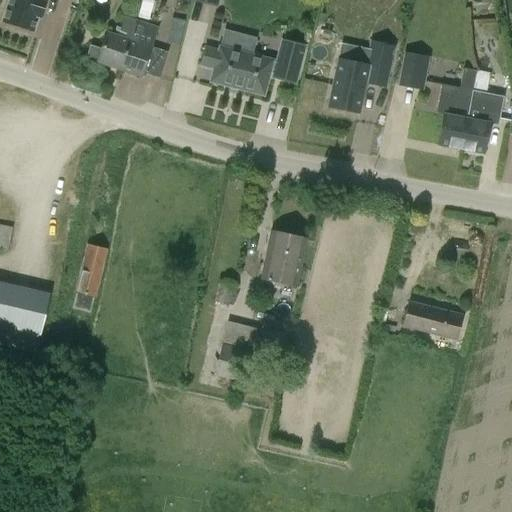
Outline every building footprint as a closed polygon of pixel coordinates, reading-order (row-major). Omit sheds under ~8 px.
[(8,0),(1,22),(33,31),(37,18),(40,18),(45,0),(8,0)] [(148,20),(153,0),(141,0),(137,17),(148,20)] [(97,64),(119,71),(135,20),(125,17),(120,29),(116,28),(113,36),(107,34),(102,48),(89,44),(84,59),(97,64)] [(147,25),(135,20),(119,71),(141,78),(150,49),(134,43),(136,38),(142,40),(147,25)] [(49,73),(55,44),(38,41),(32,69),(49,73)] [(366,66),(338,60),(328,107),(358,113),(365,82),(385,87),(393,47),(371,42),(366,66)] [(273,75),(295,81),(304,48),(281,43),(276,63),(272,62),(272,61),(219,47),(218,51),(205,48),(200,65),(213,68),(210,82),(263,95),(269,73),(273,74),(273,75)] [(404,54),(398,85),(422,90),(428,58),(404,54)] [(437,144),(460,149),(473,90),(474,85),(477,70),(464,68),(460,87),(442,83),(437,105),(445,107),(437,144)] [(477,70),(474,85),(487,88),(491,73),(477,70)] [(498,126),(504,97),(473,90),(460,149),(483,153),(490,124),(498,126)] [(0,248),(6,249),(11,228),(0,225),(0,248)] [(270,234),(260,284),(295,291),(305,241),(270,234)] [(88,313),(92,298),(104,252),(88,247),(71,308),(88,313)] [(214,302),(233,306),(237,285),(218,281),(214,302)] [(0,282),(0,346),(35,354),(49,295),(0,282)] [(408,303),(402,326),(457,340),(463,317),(408,303)] [(244,383),(252,353),(257,331),(226,324),(213,376),(244,383)]
